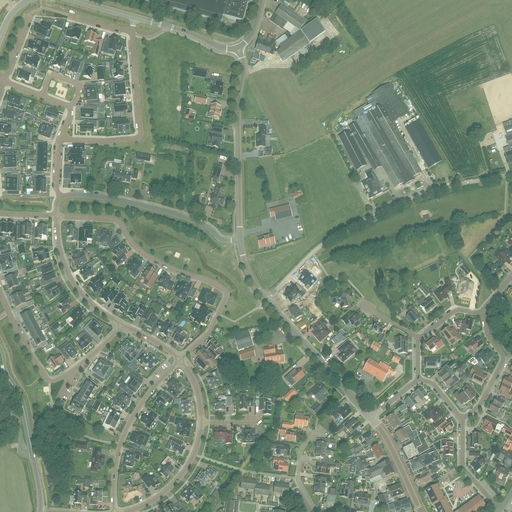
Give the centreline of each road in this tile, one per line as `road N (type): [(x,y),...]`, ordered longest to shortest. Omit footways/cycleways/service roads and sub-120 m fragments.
road 1 (unclassified): [(511,173),(418,195),(355,224),(265,298)]
road 2 (residential): [(55,215),(113,218),(143,254),(223,289)]
road 3 (tertiary): [(239,240),(242,48)]
road 4 (unclassified): [(239,240),(141,205),(59,196)]
road 5 (residential): [(60,137),(138,136),(131,31)]
road 6 (residential): [(113,511),(119,443),(179,359)]
road 7 (tertiary): [(369,418),(265,298)]
road 8 (residential): [(121,323),(67,273),(55,215)]
road 9 (residential): [(69,373),(49,382),(0,288)]
road 10 (residential): [(460,419),(480,403),(503,359),(482,311)]
road 11 (residential): [(122,511),(172,484),(193,454),(200,422)]
